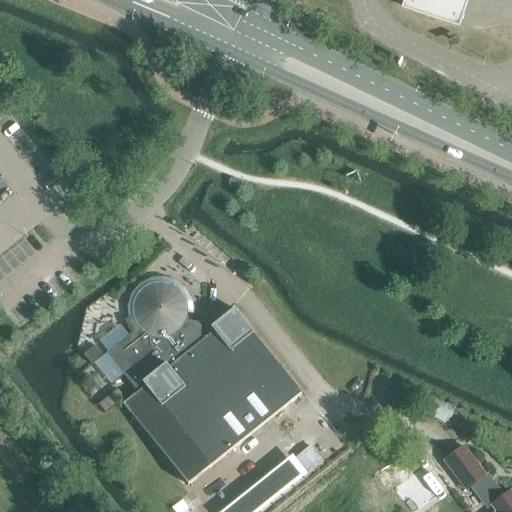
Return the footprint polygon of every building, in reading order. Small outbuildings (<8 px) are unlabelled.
[(459,25),(467,0),(401,0),(399,6),(459,25)] [(163,285),(158,285),(153,286),(148,288),(144,291),(140,294),(137,299),(135,303),(135,308),(136,316),(136,317),(126,320),(133,333),(128,337),(115,347),(108,353),(107,354),(124,375),(135,390),(144,383),(147,387),(123,405),(188,486),(213,466),(287,407),(302,395),(254,335),(253,334),(254,333),(235,310),(212,328),(214,332),(204,340),(202,337),(191,324),(185,318),(186,314),(186,309),(185,304),(183,299),(180,295),(177,291),(173,288),(168,286),(163,285)] [(94,347),(84,356),(92,366),(102,358),(101,354),(97,350),(94,347)] [(105,413),(124,398),(118,390),(99,405),(105,413)] [(466,491),(485,476),(463,448),(444,462),(466,491)] [(511,511),(511,493),(511,492),(491,506),(495,511),(511,511)]
